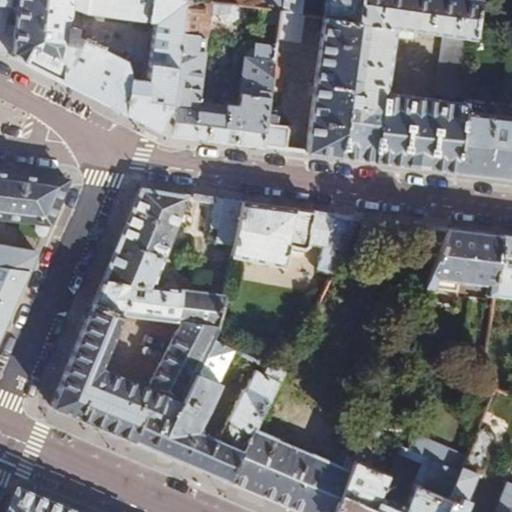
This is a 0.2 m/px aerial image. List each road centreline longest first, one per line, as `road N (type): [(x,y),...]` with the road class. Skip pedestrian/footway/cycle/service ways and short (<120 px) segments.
road 1 (residential): [(511,208),(115,153)]
road 2 (residential): [(115,153),(0,416)]
road 3 (tertiary): [(12,448),(162,511)]
road 4 (residential): [(115,153),(0,87)]
